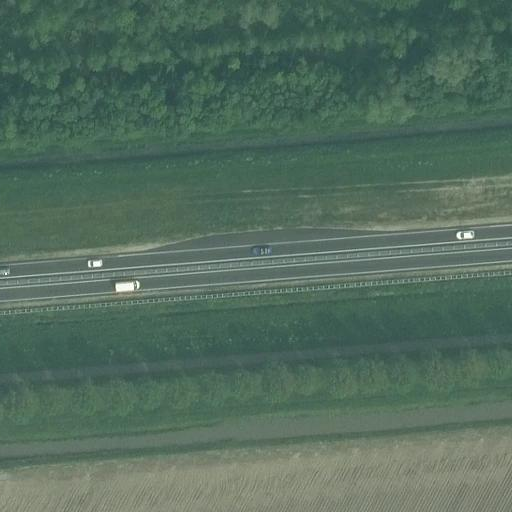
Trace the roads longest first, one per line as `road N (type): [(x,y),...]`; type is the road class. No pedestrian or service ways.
road 1 (trunk): [(0,296),(511,256)]
road 2 (trunk): [(511,236),(0,273)]
